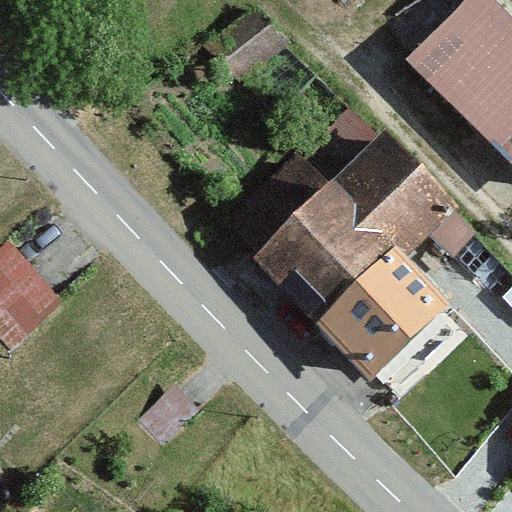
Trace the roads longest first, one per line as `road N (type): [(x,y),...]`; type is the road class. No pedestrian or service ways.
road 1 (unclassified): [(417,511),(0,86)]
road 2 (track): [(511,239),(396,118),(344,46)]
